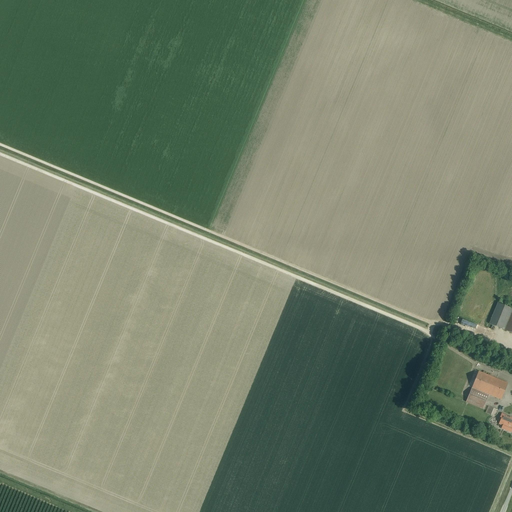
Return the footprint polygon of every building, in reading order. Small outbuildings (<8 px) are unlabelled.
[(511,311),(511,308),(497,303),(489,324),(504,330),(511,311)] [(507,383),(478,371),(472,388),(488,395),(500,400),(507,383)] [(488,395),(472,388),(466,402),(482,409),(488,395)] [(485,413),(494,416),(497,410),(488,406),(485,413)] [(500,417),(501,417),(499,424),(502,425),(501,428),(511,432),(511,429),(511,426),(511,423),(511,417),(501,414),(500,417)]
